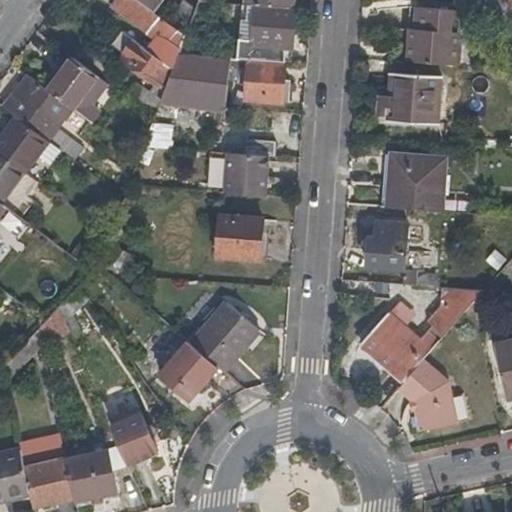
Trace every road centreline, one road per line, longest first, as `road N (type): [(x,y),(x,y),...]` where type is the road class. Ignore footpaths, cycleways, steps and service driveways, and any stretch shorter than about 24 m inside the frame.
road 1 (residential): [(340,0),(305,422)]
road 2 (residential): [(305,422),(248,439),(221,476),(217,511)]
road 3 (residential): [(381,491),(511,463)]
